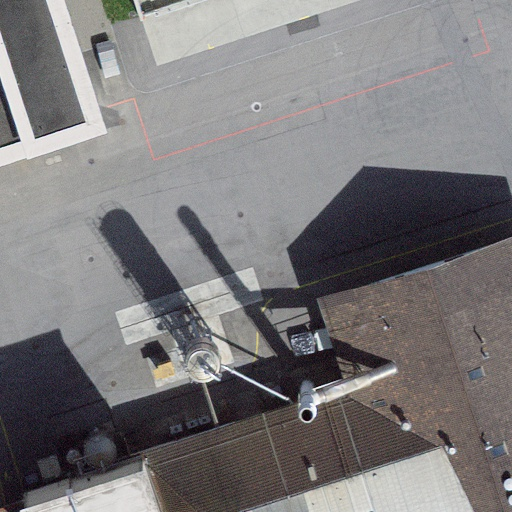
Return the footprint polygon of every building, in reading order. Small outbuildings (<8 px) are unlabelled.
[(0,0),(0,169),(145,122),(105,0),(0,0)] [(511,239),(326,297),(353,383),(394,511),(462,511),(511,496),(511,239)] [(394,511),(353,383),(141,451),(160,511),(394,511)] [(30,511),(160,511),(141,451),(23,488),(30,511)] [(511,511),(511,496),(462,511),(511,511)]
